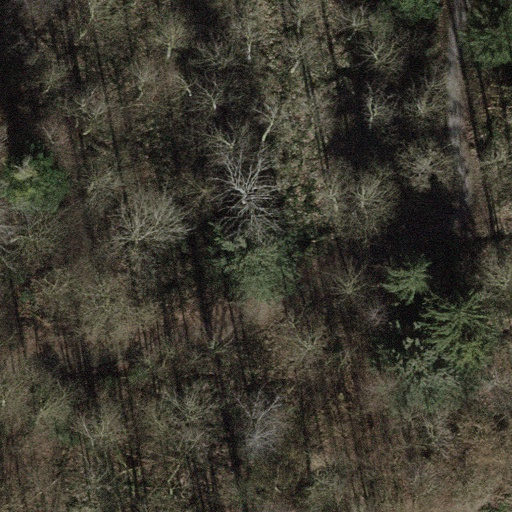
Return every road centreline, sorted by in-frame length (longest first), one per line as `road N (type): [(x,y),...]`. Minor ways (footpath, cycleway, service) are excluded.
road 1 (track): [(464,225),(364,244),(240,325),(86,360),(0,365)]
road 2 (track): [(464,225),(459,0)]
